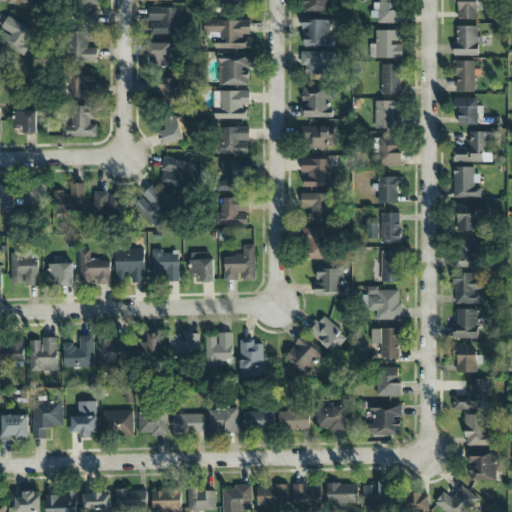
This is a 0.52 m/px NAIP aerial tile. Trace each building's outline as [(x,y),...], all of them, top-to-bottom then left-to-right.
[(97,24),(97,0),(76,0),(76,23),(97,24)] [(330,12),(330,0),(302,0),(302,11),(330,12)] [(400,23),(399,0),(379,0),(379,2),(371,3),(372,18),(378,18),(378,24),(400,23)] [(476,19),(476,0),(455,0),(455,19),(476,19)] [(176,35),(177,8),(150,7),(149,34),(176,35)] [(33,29),(8,17),(0,33),(0,43),(21,54),(33,29)] [(330,19),(301,20),(302,47),(331,46),(330,19)] [(214,48),(248,49),(249,36),(250,21),(204,20),(203,38),(214,38),(214,48)] [(455,56),(478,55),(478,26),(455,26),(455,56)] [(400,30),(375,31),(375,45),(370,45),(370,58),(400,58),(400,30)] [(97,62),(97,48),(89,48),(90,31),(66,31),(66,62),(97,62)] [(148,67),(171,66),(170,43),(147,44),(148,67)] [(305,74),(335,74),(335,51),(300,52),(300,66),(305,66),(305,74)] [(249,85),(249,54),(219,54),(218,85),(249,85)] [(455,92),(474,91),(474,61),(454,61),(455,92)] [(381,95),(400,95),(400,64),(381,64),(381,95)] [(69,70),(68,97),(96,98),(96,84),(94,84),(94,71),(69,70)] [(177,78),(150,79),(151,105),(178,104),(177,78)] [(300,118),(329,117),(329,87),(301,87),(302,103),(300,103),(300,118)] [(250,91),(220,91),(220,107),(214,107),(214,119),(245,119),(245,104),(250,104),(250,91)] [(477,125),(477,113),(483,113),(482,108),(477,108),(477,98),(456,98),(456,125),(477,125)] [(374,101),(374,129),(397,128),(397,101),(374,101)] [(97,136),(96,122),(97,122),(96,106),(72,106),(72,125),(62,126),(62,137),(97,136)] [(36,111),(13,112),(13,129),(23,129),(23,134),(37,133),(36,111)] [(163,120),(166,130),(159,132),(161,144),(183,140),(178,116),(163,120)] [(336,147),(335,126),(304,127),(304,148),(336,147)] [(248,127),(222,127),(222,144),(215,144),(215,155),(249,154),(248,127)] [(453,162),(491,161),(491,152),(485,152),(485,147),(493,146),(493,132),(469,132),(469,148),(453,148),(453,162)] [(377,137),(376,166),(401,166),(402,138),(377,137)] [(159,183),(185,189),(191,163),(165,157),(159,183)] [(331,159),(301,159),(301,174),(304,174),(304,186),(336,187),(336,177),(330,177),(331,159)] [(216,191),(249,191),(248,160),(221,161),(222,181),(216,181),(216,191)] [(454,198),(480,197),(480,185),(477,185),(477,167),(453,167),(454,198)] [(378,203),(397,202),(397,189),(401,189),(401,177),(378,177),(378,203)] [(23,210),(47,210),(48,183),(33,183),(32,193),(24,192),(23,210)] [(84,184),(70,183),(70,192),(54,192),(54,212),(84,213),(84,184)] [(0,210),(14,210),(13,185),(0,185),(0,210)] [(155,227),(162,220),(158,216),(170,205),(152,185),(141,194),(142,196),(133,204),(155,227)] [(108,192),(94,192),(93,215),(119,216),(119,196),(108,196),(108,192)] [(331,193),(302,193),(301,207),(308,207),(308,222),(330,223),(331,193)] [(222,198),(221,213),(216,213),(216,225),(248,225),(248,198),(222,198)] [(456,231),(480,232),(481,204),(457,204),(456,231)] [(400,213),(381,213),(381,244),(400,244),(400,213)] [(325,259),(326,228),(305,228),(304,259),(325,259)] [(457,240),(458,268),(479,267),(478,239),(457,240)] [(223,256),(224,281),(240,280),(255,280),(254,245),(243,245),(243,255),(223,256)] [(144,248),(115,249),(116,280),(126,280),(126,273),(131,273),(131,282),(145,282),(144,248)] [(78,250),(79,281),(96,281),(96,284),(110,284),(109,260),(90,260),(90,250),(78,250)] [(152,252),(153,281),(179,281),(178,251),(152,252)] [(381,282),(399,282),(400,251),(381,251),(381,282)] [(212,252),(191,253),(191,283),(212,282),(212,252)] [(21,253),(11,253),(12,285),(38,284),(37,258),(21,258),(21,253)] [(72,263),(48,264),(49,286),(73,285),(72,263)] [(315,295),(343,296),(344,269),(316,268),(315,295)] [(481,304),(480,280),(474,280),(474,273),(454,273),(454,304),(481,304)] [(400,320),(400,289),(368,289),(368,311),(377,311),(377,320),(400,320)] [(477,338),(477,309),(454,309),(455,339),(477,338)] [(335,353),(347,336),(320,316),(307,333),(335,353)] [(400,358),(400,328),(372,328),(371,358),(400,358)] [(161,333),(147,334),(147,342),(135,342),(136,356),(161,355),(161,333)] [(199,333),(183,334),(183,354),(199,353),(199,333)] [(232,362),(233,333),(219,333),(218,338),(205,338),(205,366),(216,366),(216,362),(232,362)] [(166,335),(167,356),(181,356),(180,334),(166,335)] [(63,367),(93,367),(93,336),(77,336),(77,343),(63,343),(63,367)] [(98,337),(99,373),(110,373),(109,363),(126,362),(125,337),(112,337),(98,337)] [(304,376),(322,356),(302,337),(283,358),(304,376)] [(23,338),(0,338),(0,372),(8,372),(8,367),(24,366),(23,338)] [(30,371),(57,370),(56,338),(29,339),(30,371)] [(263,344),(254,344),(254,340),(240,340),(240,376),(264,376),(263,344)] [(474,345),(454,345),(455,373),(477,372),(477,364),(482,364),(482,356),(475,356),(474,345)] [(399,367),(376,368),(377,397),(400,396),(399,367)] [(487,379),(469,380),(470,395),(452,396),(452,410),(488,409),(487,379)] [(62,401),(32,402),(33,439),(46,439),(46,428),(63,427),(62,401)] [(96,401),(77,402),(77,416),(71,416),(71,432),(80,432),(80,437),(97,437),(96,401)] [(401,435),(401,404),(372,403),(371,423),(366,423),(366,435),(401,435)] [(345,429),(345,406),(316,407),(317,430),(345,429)] [(238,409),(209,409),(209,433),(238,432),(238,409)] [(133,410),(102,411),(103,437),(134,436),(133,410)] [(309,429),(309,410),(278,411),(279,430),(309,429)] [(168,434),(167,411),(138,412),(138,435),(168,434)] [(272,411),(243,412),(244,430),(273,430),(272,411)] [(204,432),(203,414),(172,414),(173,433),(204,432)] [(465,446),(489,445),(488,435),(486,435),(486,414),(465,415),(465,446)] [(28,415),(1,415),(2,424),(0,424),(0,438),(28,438),(28,415)] [(470,481),(496,480),(495,451),(469,452),(470,481)] [(390,482),(362,483),(363,506),(390,505),(390,482)] [(357,483),(327,484),(328,503),(358,502),(357,483)] [(294,485),(294,505),(323,504),(323,484),(294,485)] [(257,506),(288,505),(288,485),(257,486),(257,506)] [(241,511),(241,510),(252,510),(251,486),(222,487),(222,511),(241,511)] [(446,511),(467,511),(478,497),(461,486),(452,498),(443,492),(434,504),(446,511)] [(189,511),(216,510),(215,491),(197,491),(197,487),(188,487),(189,511)] [(147,511),(147,490),(116,489),(116,511),(147,511)] [(39,511),(40,494),(35,494),(35,491),(23,491),(22,497),(13,497),(12,511),(39,511)] [(46,496),(46,511),(76,511),(76,491),(63,491),(63,496),(46,496)] [(153,491),(153,511),(181,511),(181,491),(153,491)] [(83,494),(83,510),(111,510),(111,493),(83,494)] [(406,511),(428,511),(428,494),(407,494),(406,511)]
